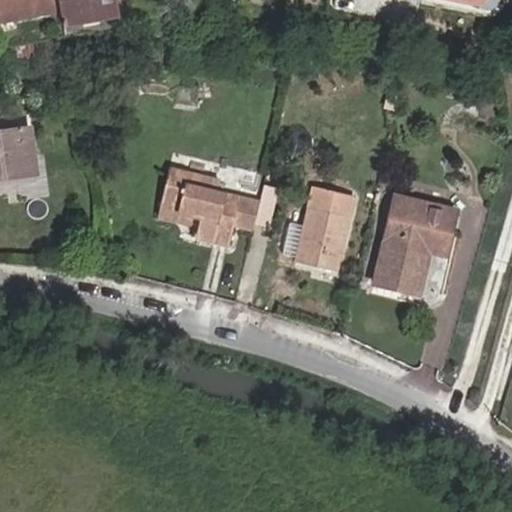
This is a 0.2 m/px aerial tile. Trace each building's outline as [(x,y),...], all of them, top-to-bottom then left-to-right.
[(0,0),(0,29),(62,16),(58,0),(0,0)] [(58,0),(62,16),(63,24),(117,13),(114,0),(58,0)] [(36,133),(0,136),(0,183),(40,180),(36,133)] [(170,165),(160,204),(195,214),(202,216),(198,234),(230,242),(235,223),(254,227),(261,199),(219,189),(222,178),(170,165)] [(355,195),(315,186),(306,225),(291,222),(284,253),(299,256),(298,261),(338,270),(355,195)] [(446,257),(453,229),(442,227),(446,209),(396,198),(377,284),(420,294),(429,253),(446,257)] [(195,214),(160,204),(158,215),(192,223),(195,214)] [(457,211),(446,209),(442,227),(453,229),(457,211)]
